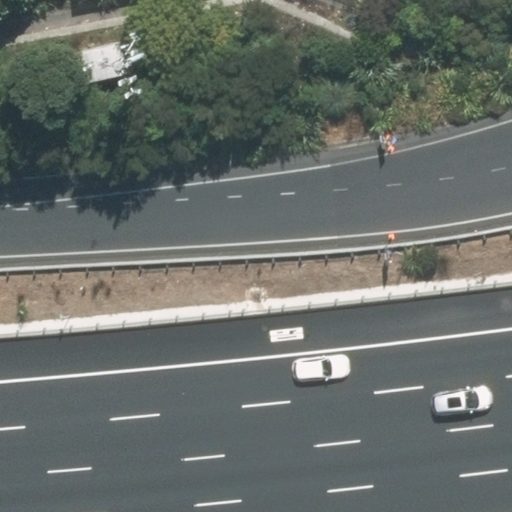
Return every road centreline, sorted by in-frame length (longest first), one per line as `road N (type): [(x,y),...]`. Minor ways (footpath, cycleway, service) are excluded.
road 1 (motorway): [(0,239),(223,219),(511,163)]
road 2 (motorway): [(170,511),(511,470)]
